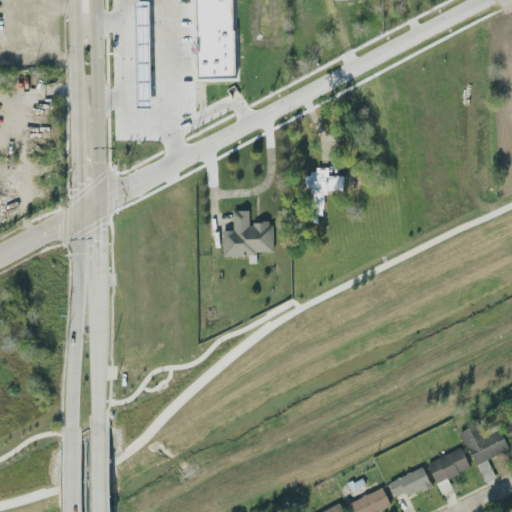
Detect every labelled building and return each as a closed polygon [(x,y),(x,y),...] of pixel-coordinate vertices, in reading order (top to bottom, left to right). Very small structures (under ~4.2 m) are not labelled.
[(233,0),(196,0),(197,77),(234,77),(233,0)] [(341,189),(341,175),(326,175),(327,166),(314,166),(314,172),(303,172),(303,189),(309,189),(309,215),(322,215),(323,189),(341,189)] [(221,255),(256,254),(256,251),(271,251),(271,221),(248,221),(247,209),(232,209),(232,229),(221,229),(221,255)] [(511,439),(511,415),(503,418),(510,440),(511,439)] [(507,448),(496,424),(482,431),(477,422),(458,431),(473,464),(507,448)] [(426,461),(436,482),(468,467),(459,447),(426,461)] [(402,491),(405,497),(430,484),(420,465),(387,482),(394,496),(402,491)] [(343,511),(340,503),(315,511),(343,511)]
